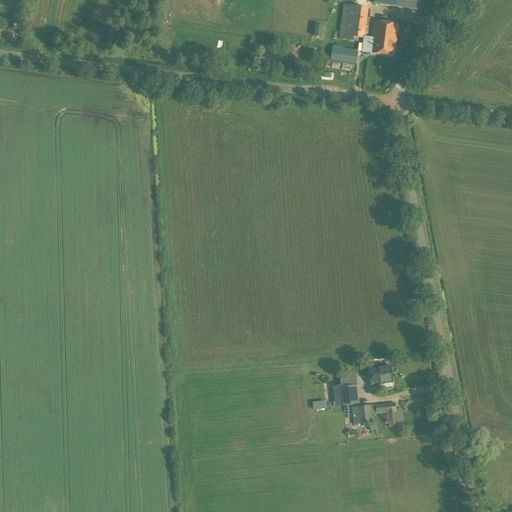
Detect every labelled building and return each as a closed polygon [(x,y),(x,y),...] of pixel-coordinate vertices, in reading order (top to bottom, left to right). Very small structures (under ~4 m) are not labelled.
[(422,11),(422,0),(373,0),(373,4),(422,11)] [(364,39),(368,8),(343,5),(338,40),(357,42),(358,39),(364,39)] [(23,31),(24,14),(13,14),(12,30),(23,31)] [(369,38),(368,48),(370,48),(369,54),(393,58),(398,26),(374,22),(371,39),(369,38)] [(321,38),(323,26),(314,25),(313,37),(321,38)] [(356,65),(357,52),(332,48),(331,61),(356,65)] [(355,75),(356,66),(322,61),(321,65),(325,66),(324,70),(355,75)] [(391,387),(391,385),(392,385),(390,366),(368,369),(370,386),(377,385),(378,389),(391,387)] [(342,407),(359,405),(357,386),(340,388),(342,407)] [(395,403),(374,406),(376,415),(387,414),(388,421),(388,426),(388,427),(397,426),(395,403)] [(371,422),(369,407),(357,408),(359,424),(371,423),(371,422)]
